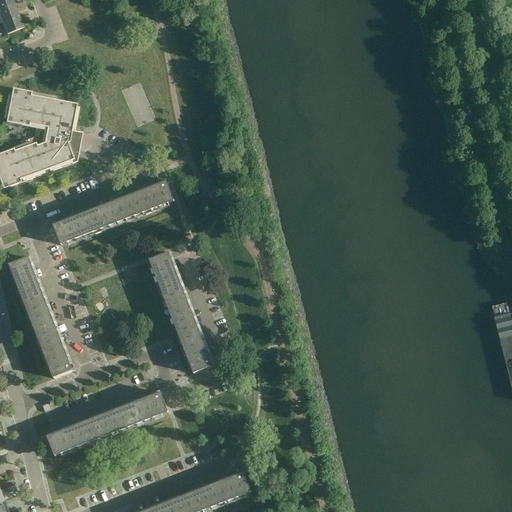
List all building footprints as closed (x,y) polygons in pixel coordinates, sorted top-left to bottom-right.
[(0,0),(0,11),(15,6),(12,0),(0,0)] [(0,11),(0,16),(2,23),(19,17),(15,6),(0,11)] [(24,29),(19,17),(2,23),(7,35),(24,29)] [(11,94),(9,105),(7,117),(7,119),(6,121),(6,123),(7,123),(8,124),(10,124),(17,125),(33,128),(33,126),(40,127),(47,128),(45,140),(44,144),(36,147),(35,144),(25,148),(20,150),(19,150),(18,150),(10,153),(8,148),(0,151),(0,182),(0,183),(7,180),(8,184),(28,177),(29,177),(30,177),(36,174),(55,167),(71,161),(72,164),(73,164),(76,163),(77,154),(79,148),(79,147),(78,147),(78,146),(78,145),(77,145),(76,144),(74,144),(74,141),(75,138),(77,138),(78,133),(78,132),(72,131),(72,130),(72,128),(74,119),(75,111),(77,105),(73,104),(68,103),(50,100),(49,100),(30,96),(31,93),(26,92),(19,91),(19,95),(11,94)] [(62,246),(175,202),(168,183),(54,227),(62,246)] [(214,367),(172,261),(170,254),(151,262),(194,374),(214,367)] [(10,266),(54,379),(74,372),(29,259),(10,266)] [(511,404),(511,302),(488,308),(511,404)] [(169,413),(161,394),(48,438),(56,457),(169,413)] [(48,404),(46,405),(43,406),(43,408),(45,413),(46,413),(52,411),(49,404),(48,404)] [(201,511),(252,492),(245,473),(145,511),(201,511)]
